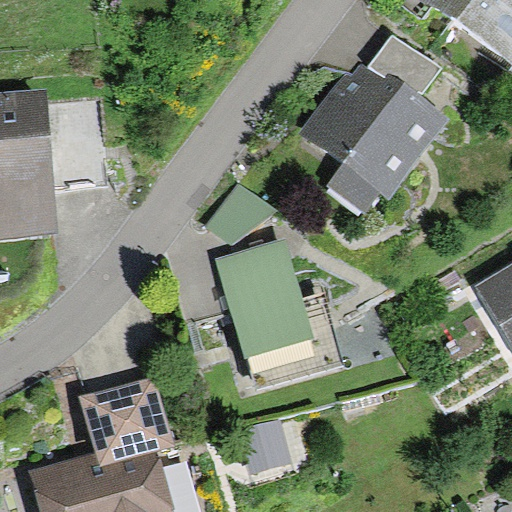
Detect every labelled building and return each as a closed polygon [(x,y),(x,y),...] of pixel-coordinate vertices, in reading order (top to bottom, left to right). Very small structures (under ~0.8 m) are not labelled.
[(511,0),(415,0),(511,78),(511,0)] [(358,71),(291,148),(374,220),(441,143),(358,71)] [(44,99),(0,100),(0,252),(50,251),(44,99)] [(298,234),(199,265),(240,396),(339,366),(298,234)] [(511,271),(471,295),(511,365),(511,271)] [(175,511),(159,445),(36,476),(44,511),(175,511)]
